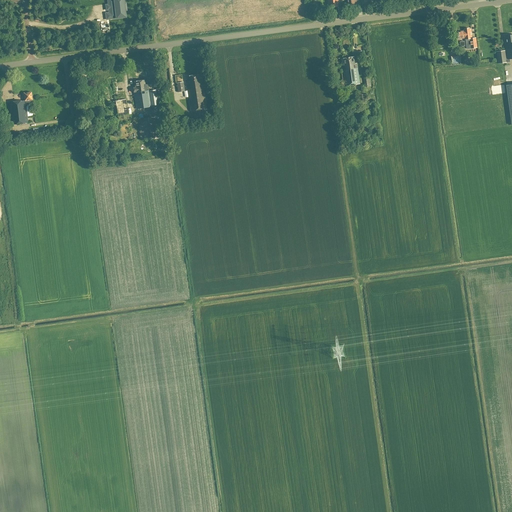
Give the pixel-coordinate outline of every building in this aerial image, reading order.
[(106,13),(106,20),(107,20),(117,19),(116,16),(120,16),(121,18),(126,18),(125,11),(124,4),(123,0),(116,0),(114,0),(107,0),(108,5),(109,5),(109,9),(109,10),(109,13),(106,13)] [(463,31),(458,32),(459,39),(464,38),(464,40),(466,39),(467,49),(476,48),(475,38),(472,39),(471,29),(469,30),(469,28),(464,29),(464,30),(463,30),(463,31)] [(498,52),(498,55),(497,55),(498,64),(501,64),(506,63),(510,62),(509,60),(511,59),(511,34),(511,35),(506,36),(507,39),(506,39),(507,44),(505,44),(505,51),(506,54),(505,55),(505,54),(503,55),(503,52),(498,52)] [(344,65),(342,66),(345,86),(359,84),(357,63),(354,64),(353,57),(343,58),(344,65)] [(207,108),(206,103),(202,74),(187,76),(187,80),(186,80),(190,111),(207,108)] [(134,92),(134,97),(136,109),(158,105),(155,90),(149,91),(148,85),(145,85),(145,80),(135,82),(136,88),(133,88),(134,92)] [(183,82),(176,83),(178,92),(184,91),(183,82)] [(106,85),(99,86),(100,100),(108,99),(106,85)] [(9,103),(12,125),(28,123),(25,103),(32,102),(31,92),(24,93),(25,101),(9,103)] [(357,95),(359,105),(366,104),(365,94),(357,95)] [(150,118),(138,119),(141,140),(163,137),(160,119),(150,121),(150,118)]
